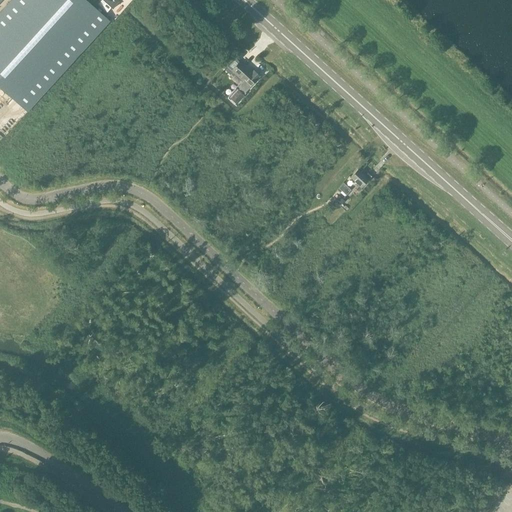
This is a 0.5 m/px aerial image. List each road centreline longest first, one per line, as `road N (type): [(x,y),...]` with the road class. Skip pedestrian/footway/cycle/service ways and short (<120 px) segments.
road 1 (unclassified): [(511,447),(397,408),(358,386),(147,196),(110,185),(30,199),(0,181)]
road 2 (unknown): [(511,469),(356,412),(134,213),(113,206),(30,218),(0,208)]
road 3 (primary): [(511,240),(243,0)]
road 4 (track): [(0,361),(52,388),(156,481),(175,511)]
road 5 (unclassified): [(0,441),(37,455),(117,511)]
